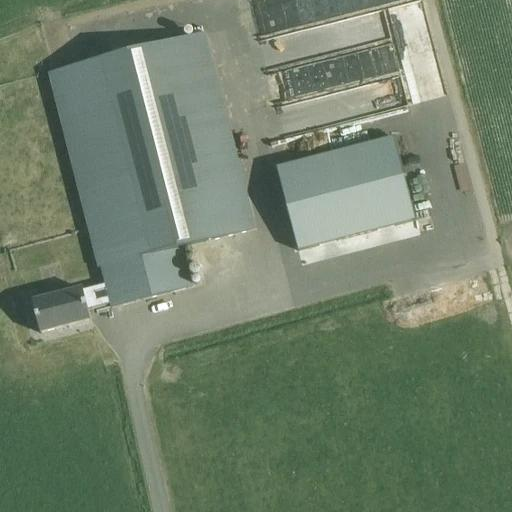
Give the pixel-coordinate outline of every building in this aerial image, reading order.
[(400,0),(423,96),(449,90),(442,63),(424,67),(420,52),(434,48),(423,0),(400,0)] [(403,13),(395,13),(395,40),(404,40),(403,13)] [(314,14),(269,25),(275,47),(320,37),(314,14)] [(356,18),(320,16),(319,33),(355,35),(356,18)] [(391,33),(268,55),(274,85),(396,63),(391,33)] [(106,287),(83,292),(83,291),(32,304),(41,335),(91,323),(88,312),(110,307),(111,310),(192,289),(182,251),(255,232),(245,191),(235,194),(195,38),(52,75),(106,287)] [(327,111),(404,94),(397,66),(321,83),(327,111)] [(306,137),(310,127),(289,118),(285,128),(306,137)] [(394,140),(276,170),(298,253),(416,222),(394,140)]
